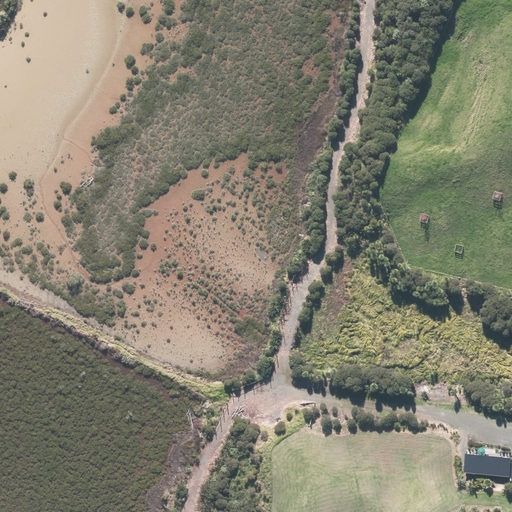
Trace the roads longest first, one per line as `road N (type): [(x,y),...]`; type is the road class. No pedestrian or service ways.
road 1 (track): [(283,390),(290,318),(332,232),(375,0)]
road 2 (track): [(192,511),(210,449),(246,394),(283,390),(511,427)]
